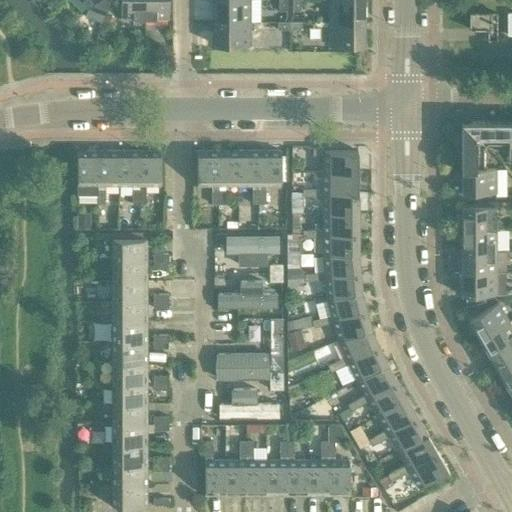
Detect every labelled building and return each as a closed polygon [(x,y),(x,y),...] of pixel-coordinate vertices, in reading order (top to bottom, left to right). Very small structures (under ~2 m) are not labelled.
[(79,0),(88,8),(85,15),(102,22),(110,0),(109,0),(79,0)] [(145,19),(145,0),(121,0),(121,19),(134,18),(134,19),(145,19)] [(169,0),(145,0),(145,19),(157,19),(157,18),(169,18),(169,0)] [(215,14),(215,21),(250,21),(249,0),(214,0),(214,14),(215,14)] [(286,0),(278,0),(268,0),(268,10),(278,10),(278,11),(286,11),(286,0)] [(300,0),(292,0),(293,11),(301,11),(300,0)] [(329,0),(329,22),(364,22),(364,14),(365,14),(364,0),(329,0)] [(487,30),(487,39),(496,39),(496,13),(470,13),(470,30),(487,30)] [(250,21),(215,21),(215,29),(214,29),(214,45),(215,45),(250,45),(250,21)] [(277,30),(289,30),(289,22),(277,22),(277,30)] [(289,22),(289,30),(301,30),(301,22),(289,22)] [(364,22),(329,22),(329,46),(364,46),(364,45),(365,45),(365,30),(364,30),(364,22)] [(484,148),(486,146),(467,127),(461,122),(461,132),(461,149),(462,149),(462,159),(461,159),(461,160),(462,160),(462,169),(461,169),(461,170),(484,170),(484,169),(484,148)] [(487,144),(508,144),(509,144),(509,122),(508,122),(499,122),(498,122),(489,122),(461,122),(467,127),(486,146),(487,144)] [(323,172),(358,172),(358,151),(323,151),(323,148),(313,148),(313,155),(323,155),(323,172)] [(99,151),(77,151),(77,188),(77,195),(99,195),(99,185),(99,151)] [(106,185),(119,185),(119,151),(99,151),(99,185),(99,195),(99,204),(105,204),(106,185)] [(139,151),(119,151),(119,185),(133,185),(133,189),(140,189),(140,185),(139,185),(139,151)] [(161,151),(139,151),(139,185),(140,185),(159,185),(159,188),(161,188),(161,151)] [(219,151),(197,151),(197,188),(199,188),(199,185),(212,185),(212,189),(219,189),(219,185),(219,151)] [(239,151),(219,151),(219,185),(219,189),(226,189),(226,185),(239,185),(239,151)] [(260,151),(239,151),(239,185),(253,185),(253,189),(260,189),(260,185),(260,151)] [(281,151),(260,151),(260,185),(260,189),(266,189),(266,185),(280,185),(280,188),(281,188),(281,151)] [(496,169),(484,169),(484,170),(461,170),(461,171),(462,171),(462,178),(461,178),(461,193),(496,193),(496,169)] [(323,189),(313,189),(313,196),(323,196),(323,192),(358,193),(358,172),(323,172),(323,189)] [(358,193),(323,192),(323,196),(323,213),(358,213),(358,193)] [(461,215),(461,229),(496,229),(502,229),(502,223),(499,220),(496,220),(496,206),(462,206),(462,215),(461,215)] [(323,233),(358,233),(358,213),(323,213),(323,229),(323,233)] [(323,254),(358,253),(358,233),(323,233),(323,229),(313,229),(313,237),(323,237),(323,254)] [(462,243),(462,251),(496,251),(496,229),(461,229),(461,243),(462,243)] [(112,240),(112,260),(146,260),(146,239),(109,238),(109,240),(112,240)] [(281,239),(237,238),(237,260),(280,260),(281,239)] [(462,258),(461,258),(461,272),(496,272),(496,251),(462,251),(462,258)] [(324,272),(314,272),(315,280),(325,279),(325,275),(359,272),(358,253),(323,254),(324,272)] [(112,260),(112,280),(146,280),(146,260),(112,260)] [(268,273),(283,273),(283,264),(270,264),(270,269),(268,269),(268,273)] [(298,268),(288,268),(288,269),(288,278),(304,277),(304,273),(304,272),(298,268)] [(314,272),(304,273),(304,277),(305,281),(315,280),(314,272)] [(359,272),(325,275),(325,279),(326,289),(326,297),(361,291),(361,289),(359,272)] [(496,272),(461,272),(461,286),(462,286),(462,289),(462,295),(466,295),(485,295),(496,295),(496,272)] [(270,281),(283,281),(283,273),(268,273),(268,276),(270,276),(270,281)] [(304,277),(288,278),(288,287),(305,285),(305,281),(304,277)] [(112,280),(112,301),(146,301),(146,280),(112,280)] [(264,281),(217,281),(216,308),(279,307),(278,295),(265,294),(264,281)] [(327,300),(315,303),(319,318),(321,317),(331,315),(332,318),(366,310),(361,291),(326,297),(327,300)] [(485,302),(485,295),(466,295),(466,307),(485,302)] [(112,301),(112,320),(146,321),(146,301),(112,301)] [(472,327),(479,339),(509,322),(498,302),(468,319),(473,327),(472,327)] [(338,340),(371,328),(366,310),(332,318),(331,315),(321,317),(323,325),(333,322),(338,340)] [(310,316),(288,322),(288,330),(313,324),(313,327),(323,325),(321,317),(319,318),(312,320),(310,316)] [(112,320),(112,341),(146,341),(146,321),(112,320)] [(487,351),(490,358),(511,345),(511,327),(509,322),(479,339),(486,351),(487,351)] [(296,329),(288,331),(293,349),(304,345),(299,328),(296,329)] [(345,356),(336,360),(339,367),(349,363),(347,360),(379,345),(371,328),(338,340),(345,356)] [(112,341),(112,362),(146,362),(146,341),(112,341)] [(379,345),(347,360),(349,363),(356,379),(387,362),(379,345)] [(493,365),(500,377),(511,369),(511,345),(490,358),(494,364),(493,365)] [(268,348),(227,347),(226,365),(268,365),(268,348)] [(330,372),(339,367),(336,360),(327,365),(330,372)] [(112,362),(112,382),(146,382),(146,362),(112,362)] [(365,394),(356,399),(360,405),(368,400),(366,397),(397,380),(387,362),(356,379),(365,394)] [(508,388),(511,394),(511,369),(500,377),(507,389),(508,388)] [(268,381),(282,380),(282,372),(270,372),(270,377),(268,377),(268,381)] [(270,389),(282,389),(282,380),(268,381),(268,384),(270,384),(270,389)] [(397,380),(366,397),(368,400),(377,415),(407,398),(397,380)] [(112,382),(112,403),(146,403),(146,382),(112,382)] [(267,387),(237,387),(237,403),(224,403),(224,419),(276,418),(275,402),(267,402),(267,387)] [(387,432),(417,415),(407,398),(377,415),(385,429),(387,432)] [(356,399),(347,404),(349,408),(351,410),(360,405),(356,399)] [(112,403),(112,423),(146,423),(146,403),(112,403)] [(345,409),(339,413),(342,420),(352,414),(351,410),(349,408),(345,410),(345,409)] [(389,436),(397,450),(427,433),(417,415),(387,432),(385,429),(376,434),(380,441),(389,436)] [(112,423),(112,443),(146,443),(146,423),(112,423)] [(405,464),(397,469),(400,476),(409,471),(407,468),(438,451),(427,433),(397,450),(405,464)] [(371,446),(380,441),(376,434),(367,439),(371,446)] [(112,443),(112,464),(146,464),(146,443),(112,443)] [(438,451),(407,468),(409,471),(418,486),(448,469),(438,451)] [(225,494),(225,460),(204,460),(204,497),(205,497),(205,494),(225,494)] [(246,460),(225,460),(225,494),(246,494),(246,460)] [(266,460),(246,460),(246,494),(266,494),(266,460)] [(286,460),(266,460),(266,494),(286,494),(286,460)] [(307,460),(286,460),(286,494),(307,494),(307,460)] [(327,460),(307,460),(307,494),(327,494),(327,460)] [(348,460),(327,460),(327,494),(347,494),(347,497),(349,497),(348,460)] [(112,464),(112,484),(146,484),(146,464),(112,464)] [(397,469),(388,475),(390,478),(392,481),(400,476),(397,469)] [(390,478),(380,483),(385,490),(394,485),(392,481),(390,478)] [(146,484),(112,484),(112,504),(109,504),(109,506),(146,505),(146,484)]
